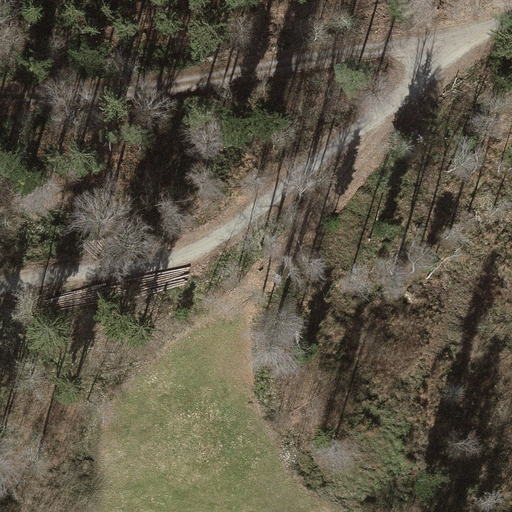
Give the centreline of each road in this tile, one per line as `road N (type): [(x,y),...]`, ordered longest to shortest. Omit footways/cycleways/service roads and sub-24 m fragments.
road 1 (track): [(451,40),(381,113),(285,191),(202,244),(162,264),(0,288)]
road 2 (track): [(451,40),(90,96),(0,91)]
road 3 (track): [(381,113),(357,159),(240,314)]
